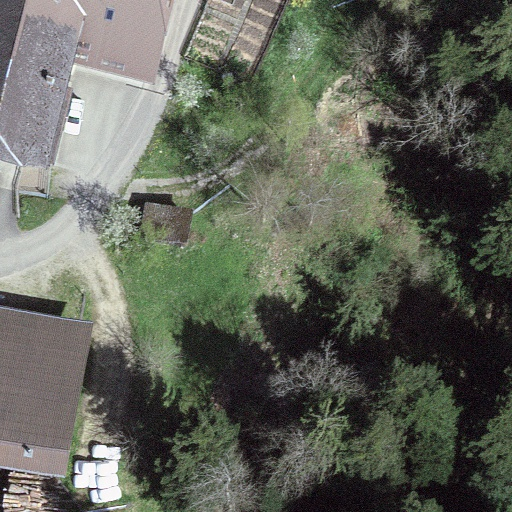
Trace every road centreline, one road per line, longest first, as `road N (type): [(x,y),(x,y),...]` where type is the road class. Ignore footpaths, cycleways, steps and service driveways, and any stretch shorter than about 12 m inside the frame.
road 1 (track): [(95,195),(213,172),(259,142),(393,0)]
road 2 (track): [(110,511),(115,349),(83,216)]
road 3 (track): [(189,0),(152,92),(83,216)]
